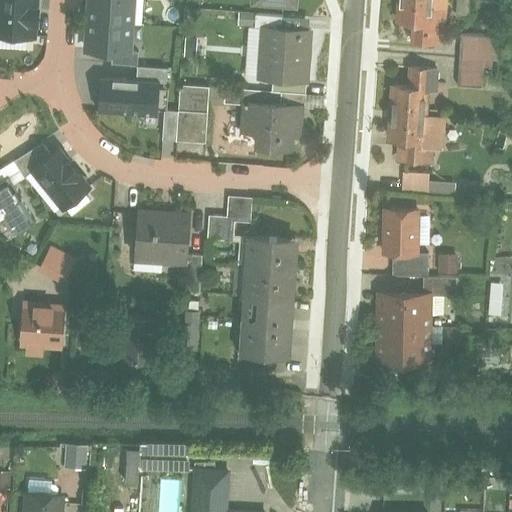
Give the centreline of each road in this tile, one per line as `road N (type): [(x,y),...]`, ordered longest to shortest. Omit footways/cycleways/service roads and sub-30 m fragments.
road 1 (residential): [(61,78),(73,127),(96,151),(150,174),(346,187)]
road 2 (residential): [(346,187),(321,511)]
road 3 (residential): [(362,0),(346,187)]
